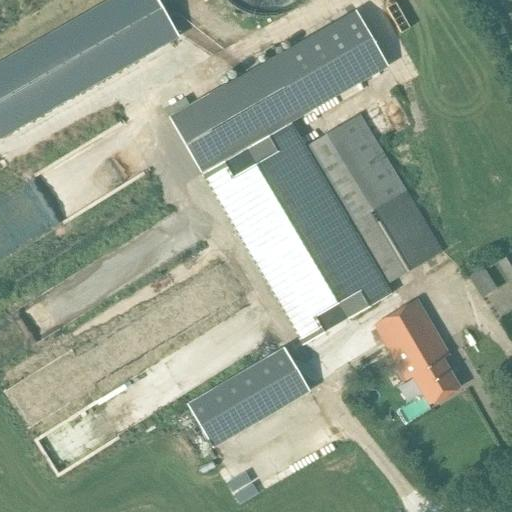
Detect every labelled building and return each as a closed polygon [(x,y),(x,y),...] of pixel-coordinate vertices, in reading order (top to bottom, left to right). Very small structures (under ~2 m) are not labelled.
[(0,135),(176,35),(156,0),(115,0),(0,66),(0,135)] [(256,0),(251,16),(303,7),(305,0),(256,0)] [(292,127),(290,124),(387,66),(356,12),(166,121),(201,181),(292,127)] [(304,148),(292,127),(201,181),(299,348),(301,346),(320,379),(371,349),(368,344),(381,337),(401,372),(443,348),(415,301),(374,325),(365,309),(391,294),(385,285),(441,251),(407,193),(406,194),(358,116),(304,148)] [(511,255),(511,254),(498,262),(511,286),(511,255)] [(482,296),(497,286),(481,262),(466,272),(482,296)] [(443,348),(401,372),(406,380),(413,377),(429,405),(457,389),(441,360),(448,356),(443,348)] [(187,406),(212,448),(308,392),(283,349),(187,406)] [(52,471),(150,420),(133,386),(34,437),(52,471)] [(274,484),(262,463),(226,483),(238,504),(274,484)]
